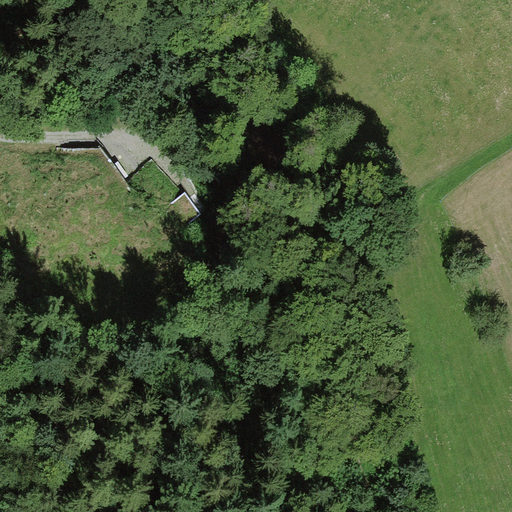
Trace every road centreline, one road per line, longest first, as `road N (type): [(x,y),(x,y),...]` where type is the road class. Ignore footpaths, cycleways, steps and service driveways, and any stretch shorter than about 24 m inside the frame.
road 1 (track): [(318,226),(511,124)]
road 2 (track): [(0,133),(88,139),(172,187)]
